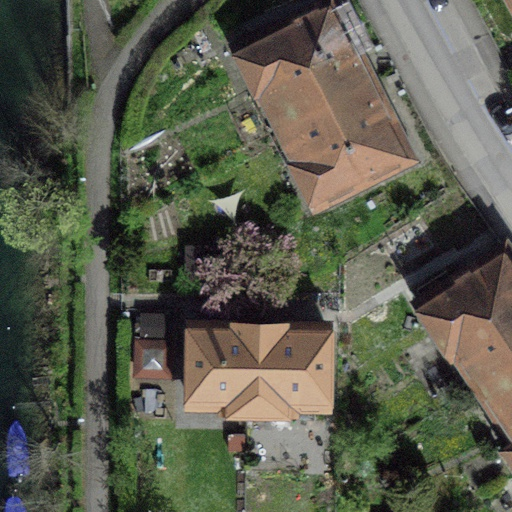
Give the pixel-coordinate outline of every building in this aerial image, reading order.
[(239,65),(281,146),(386,93),(344,11),(239,65)] [(281,146),(323,228),(428,175),(386,93),(281,146)] [(511,271),(429,326),(484,409),(511,390),(511,271)] [(269,334),(196,331),(193,426),(266,428),(269,334)] [(343,336),(269,334),(266,428),(340,430),(343,336)] [(511,390),(484,409),(511,452),(511,390)]
